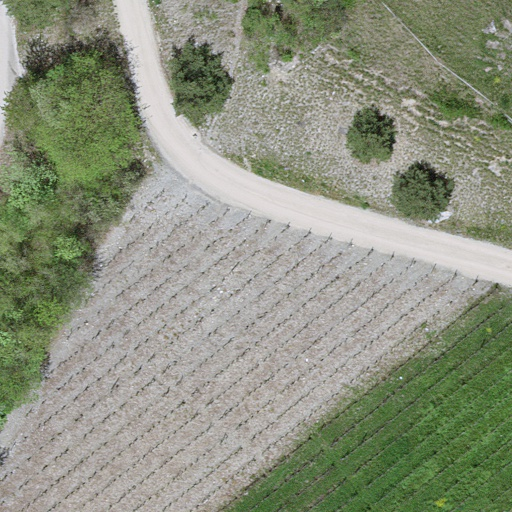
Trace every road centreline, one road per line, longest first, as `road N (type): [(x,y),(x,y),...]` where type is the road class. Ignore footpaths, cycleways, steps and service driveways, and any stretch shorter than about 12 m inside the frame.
road 1 (track): [(161,151),(210,191),(357,241),(511,274)]
road 2 (track): [(161,151),(119,0)]
